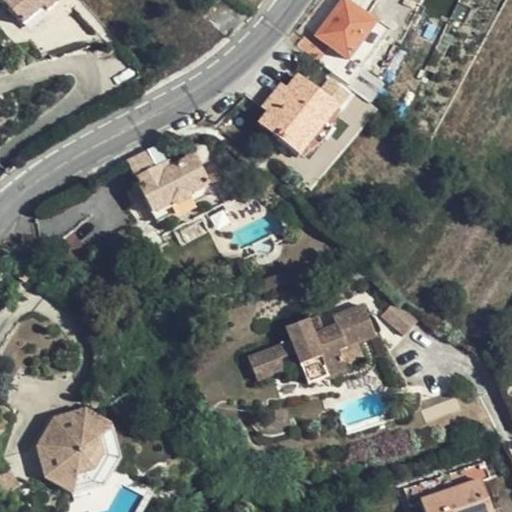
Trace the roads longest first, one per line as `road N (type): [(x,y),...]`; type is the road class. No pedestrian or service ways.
road 1 (secondary): [(0,214),(51,169),(223,76),(294,0)]
road 2 (unknown): [(0,277),(290,337)]
